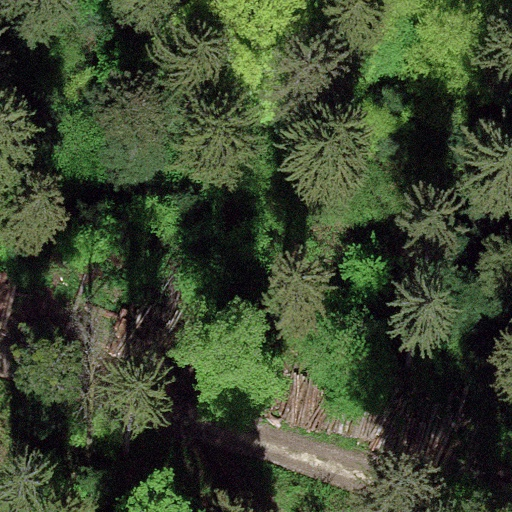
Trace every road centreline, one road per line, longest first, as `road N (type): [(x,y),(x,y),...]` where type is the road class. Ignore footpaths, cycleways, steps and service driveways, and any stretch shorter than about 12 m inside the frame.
road 1 (track): [(478,511),(202,409),(0,354)]
road 2 (track): [(202,409),(280,511)]
